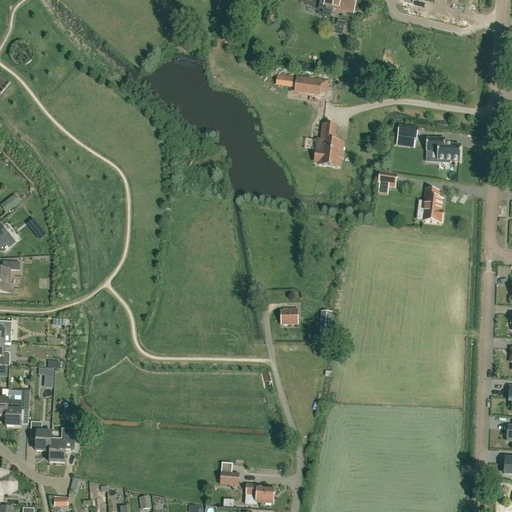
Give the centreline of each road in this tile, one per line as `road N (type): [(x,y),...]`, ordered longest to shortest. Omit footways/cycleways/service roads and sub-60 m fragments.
road 1 (residential): [(489,255),(500,0)]
road 2 (residential): [(476,511),(488,275)]
road 3 (residential): [(260,292),(300,458),(294,511)]
